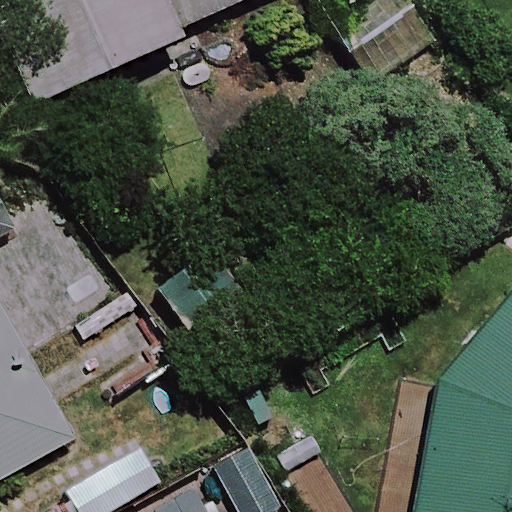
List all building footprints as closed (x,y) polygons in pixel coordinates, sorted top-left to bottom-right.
[(258,0),(0,0),(0,67),(23,114),(258,0)] [(438,47),(402,0),(353,0),(322,24),(375,94),(438,47)] [(325,244),(256,279),(296,358),(365,323),(325,244)] [(0,484),(89,435),(0,275),(0,484)] [(511,511),(511,307),(440,386),(414,511),(511,511)]
